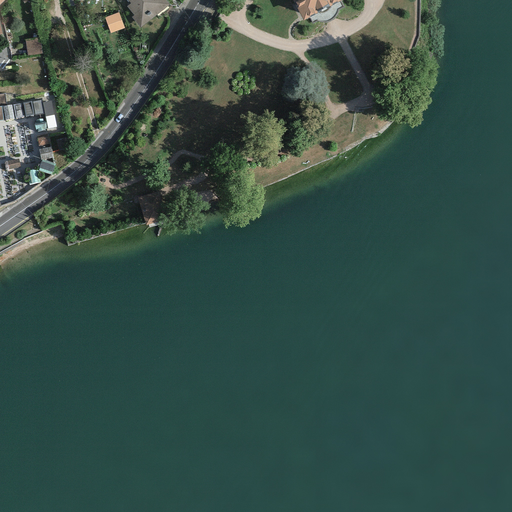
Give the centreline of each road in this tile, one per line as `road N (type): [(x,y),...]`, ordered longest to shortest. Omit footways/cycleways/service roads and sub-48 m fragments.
road 1 (primary): [(0,227),(91,157),(197,0)]
road 2 (unknown): [(99,147),(53,33),(60,14)]
